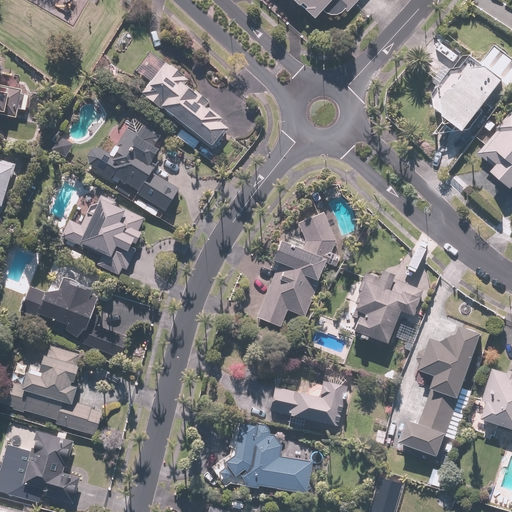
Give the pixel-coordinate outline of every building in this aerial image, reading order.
[(291,0),(315,22),(323,13),(336,24),(358,0),(291,0)] [(435,97),(436,110),(467,134),(507,83),(511,86),(511,57),(495,45),(482,64),(475,59),(464,58),(435,97)] [(143,96),(181,127),(175,134),(195,151),(201,144),(212,153),(233,127),(210,109),(213,105),(189,84),(191,81),(168,62),(143,96)] [(0,117),(19,119),(22,89),(0,86),(0,117)] [(161,138),(126,116),(118,128),(114,126),(105,140),(116,146),(110,156),(100,149),(87,167),(110,181),(113,178),(121,182),(114,193),(132,204),(133,203),(155,217),(159,211),(164,215),(179,190),(154,175),(160,165),(154,162),(161,152),(155,148),(161,138)] [(511,116),(480,155),(496,168),(492,173),(511,189),(511,116)] [(74,146),(59,139),(53,152),(68,159),(74,146)] [(15,166),(0,161),(0,214),(1,215),(15,166)] [(83,223),(72,218),(61,240),(100,258),(96,266),(124,278),(134,256),(129,254),(135,242),(139,244),(144,233),(141,231),(146,219),(115,205),(118,198),(87,184),(77,205),(89,210),(83,223)] [(305,239),(302,246),(279,237),(269,263),(275,266),(255,319),(281,329),(287,312),(306,320),(330,257),(336,238),(325,215),(300,224),(305,239)] [(377,277),(368,273),(351,316),(358,319),(354,331),(387,343),(399,311),(413,317),(424,290),(395,279),(396,276),(380,270),(377,277)] [(46,293),(31,286),(21,312),(43,321),(44,317),(67,327),(65,330),(82,337),(80,342),(120,358),(129,339),(90,323),(100,301),(92,297),(93,295),(64,283),(60,292),(46,293)] [(415,379),(418,380),(417,383),(432,388),(420,422),(410,419),(402,445),(442,458),(450,435),(448,435),(460,400),(462,400),(484,335),(462,327),(460,334),(444,342),(432,339),(429,349),(423,350),(419,355),(419,360),(420,363),(415,379)] [(37,351),(23,347),(15,374),(3,370),(0,379),(0,404),(56,420),(55,424),(95,435),(102,410),(74,402),(78,387),(73,385),(81,355),(40,343),(37,351)] [(511,369),(510,369),(509,372),(494,368),(478,416),(511,427),(511,369)] [(319,397),(276,386),(269,410),(334,427),(345,385),(323,379),(319,397)] [(254,424),(239,422),(236,456),(226,462),(228,465),(219,472),(224,478),(232,472),(236,475),(239,472),(246,482),(245,486),(259,488),(259,486),(307,494),(311,462),(280,456),(282,445),(274,435),(269,434),(269,429),(266,425),(255,423),(254,424)] [(73,440),(66,439),(68,433),(59,430),(57,437),(37,432),(32,452),(7,445),(0,470),(0,490),(40,501),(41,495),(73,503),(80,477),(65,473),(73,440)] [(382,478),(371,511),(395,511),(404,486),(382,478)]
